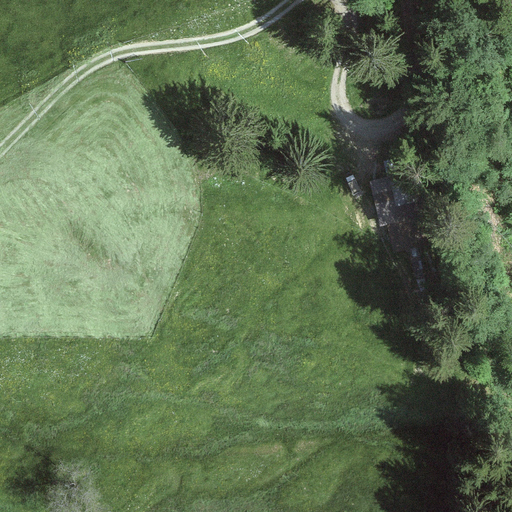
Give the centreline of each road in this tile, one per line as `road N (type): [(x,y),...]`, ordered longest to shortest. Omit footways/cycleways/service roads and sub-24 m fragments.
road 1 (track): [(0,156),(63,87),(106,59),(224,45),(264,28),(294,0)]
road 2 (track): [(351,0),(338,93),(347,117),(368,129),(394,124),(411,101),(395,0)]
